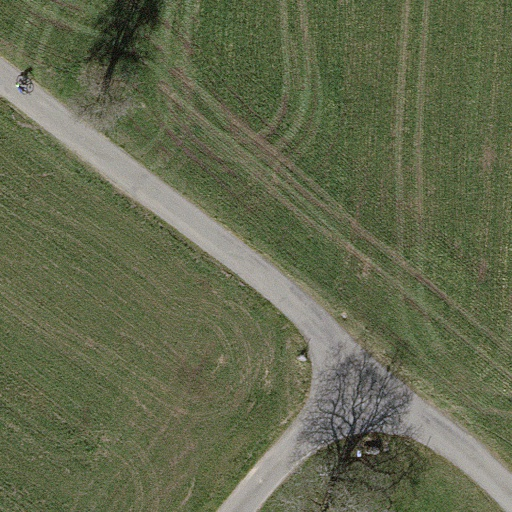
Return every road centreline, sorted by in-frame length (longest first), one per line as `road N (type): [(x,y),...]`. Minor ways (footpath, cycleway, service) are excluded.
road 1 (residential): [(370,362),(0,63)]
road 2 (residential): [(370,362),(236,511)]
road 3 (residential): [(511,473),(370,362)]
